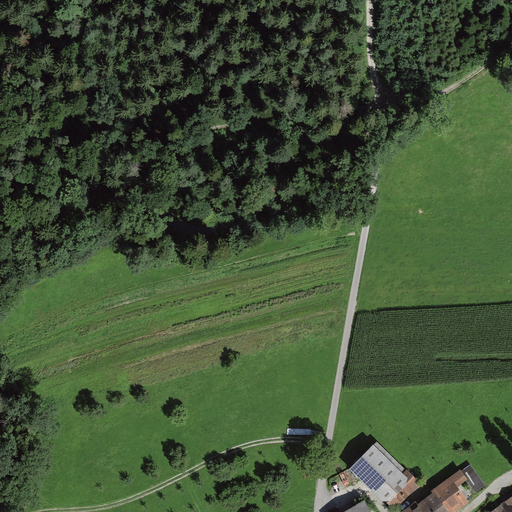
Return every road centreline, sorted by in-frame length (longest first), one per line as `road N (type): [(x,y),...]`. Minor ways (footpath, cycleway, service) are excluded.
road 1 (track): [(370,0),(375,178),(320,483)]
road 2 (track): [(511,47),(439,95),(378,104)]
